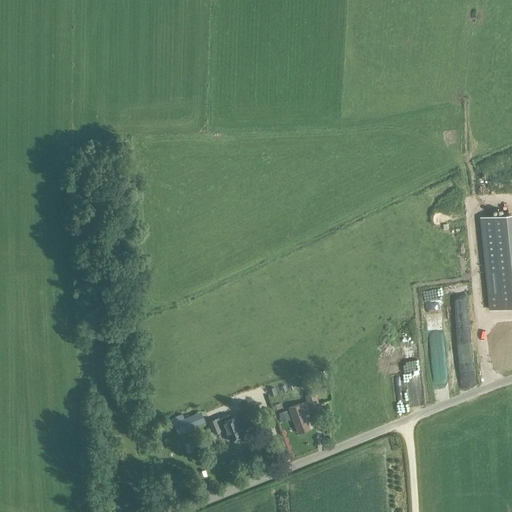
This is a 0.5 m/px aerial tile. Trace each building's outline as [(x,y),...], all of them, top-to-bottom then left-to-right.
[(511,307),(511,213),(480,217),(490,310),(511,307)] [(422,298),(436,298),(437,288),(423,287),(422,298)] [(459,366),(473,364),(465,299),(451,301),(459,366)] [(429,338),(435,377),(446,375),(440,336),(429,338)] [(303,390),(312,386),(309,378),(300,382),(303,390)] [(270,396),(277,394),(275,388),(268,390),(270,396)] [(306,396),(312,413),(320,410),(313,393),(306,396)] [(289,408),(291,414),(298,434),(310,430),(300,404),(289,408)] [(241,411),(242,414),(244,420),(252,417),(248,408),(241,411)] [(286,411),(279,414),(282,420),(289,418),(286,411)] [(242,429),(239,421),(237,417),(220,423),(223,430),(225,430),(230,442),(244,437),(240,429),(242,429)] [(200,451),(197,439),(188,441),(191,453),(200,451)]
